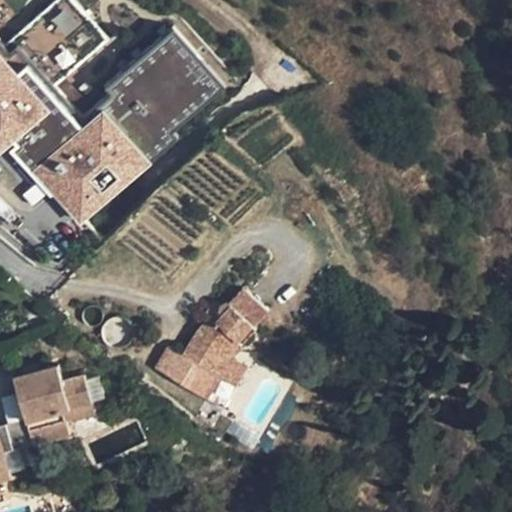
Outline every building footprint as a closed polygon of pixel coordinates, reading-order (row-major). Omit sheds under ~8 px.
[(0,0),(0,144),(11,135),(16,141),(10,146),(51,192),(55,188),(83,220),(178,134),(172,128),(225,81),(173,23),(105,84),(111,90),(83,115),(55,84),(109,36),(76,0),(53,0),(4,44),(0,39),(0,0)] [(185,356),(222,377),(234,358),(235,356),(258,329),(258,324),(271,309),(245,285),(230,302),(226,301),(200,330),(185,356)] [(244,364),(234,358),(222,377),(232,383),(244,364)] [(71,433),(67,419),(65,408),(92,401),(86,380),(84,374),(64,379),(59,364),(15,376),(22,399),(27,417),(13,421),(0,424),(0,439),(3,452),(71,433)] [(102,375),(86,380),(92,401),(109,396),(102,375)] [(8,403),(13,421),(27,417),(22,399),(8,403)] [(96,412),(92,401),(65,408),(67,419),(96,412)] [(0,481),(11,479),(3,452),(0,439),(0,481)]
